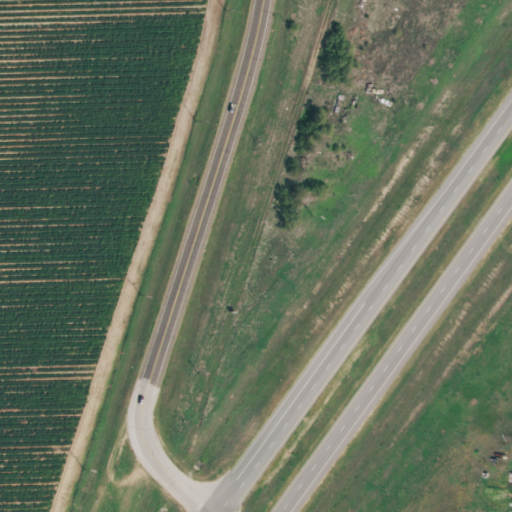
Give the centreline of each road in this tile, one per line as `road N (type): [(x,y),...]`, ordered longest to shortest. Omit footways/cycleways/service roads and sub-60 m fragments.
road 1 (tertiary): [(217,510),(160,468),(143,410),(265,0)]
road 2 (trunk): [(511,109),(215,511)]
road 3 (trunk): [(283,511),(511,194)]
